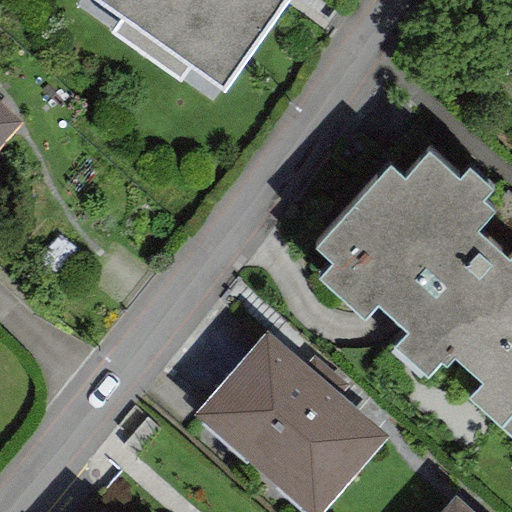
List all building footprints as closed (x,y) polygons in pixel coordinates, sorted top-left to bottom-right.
[(97,0),(228,94),(296,0),(97,0)] [(0,148),(22,125),(0,104),(0,148)] [(403,179),(389,166),(315,249),(332,264),(318,280),(362,320),(376,305),(406,332),(392,348),(426,378),(440,362),(445,366),(453,356),(482,382),(468,398),(500,426),(511,412),(511,254),(508,260),(476,231),(493,212),(481,202),(491,191),(467,170),(458,180),(427,152),(403,179)] [(0,343),(9,334),(0,326),(0,343)] [(288,339),(217,414),(323,511),(333,511),(399,442),(288,339)] [(511,412),(500,426),(511,437),(511,412)] [(478,511),(469,503),(460,511),(478,511)]
